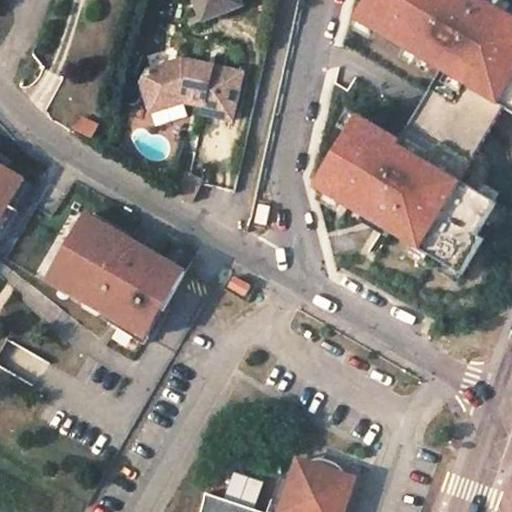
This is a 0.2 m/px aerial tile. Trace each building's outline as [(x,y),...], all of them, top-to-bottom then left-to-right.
[(238,6),(236,0),(191,0),(200,21),(238,6)] [(363,117),(323,190),(468,274),(488,241),(481,236),(499,205),(463,185),(506,109),(511,112),(511,11),(493,0),(376,0),(364,21),(447,71),(405,143),(363,117)] [(249,71),(183,56),(148,67),(139,83),(150,115),(185,105),(206,109),(204,116),(237,124),(249,71)] [(98,122),(84,115),(75,134),(88,141),(98,122)] [(0,221),(26,177),(0,161),(0,221)] [(190,173),(178,192),(192,201),(204,182),(190,173)] [(87,217),(51,282),(154,340),(191,275),(87,217)] [(356,498),(359,481),(335,473),(325,472),(317,475),(310,480),(305,487),(298,484),(288,511),(255,511),(212,497),(209,511),(349,511),(351,497),(356,498)] [(285,481),(274,511),(288,511),(298,484),(294,483),(285,481)]
